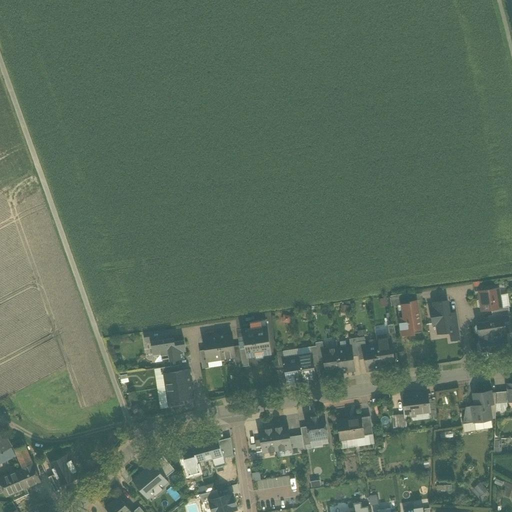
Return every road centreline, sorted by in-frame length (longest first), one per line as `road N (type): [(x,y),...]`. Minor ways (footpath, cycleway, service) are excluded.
road 1 (track): [(0,62),(136,443)]
road 2 (residential): [(471,372),(235,411)]
road 3 (residential): [(235,411),(169,424),(136,443),(74,511)]
